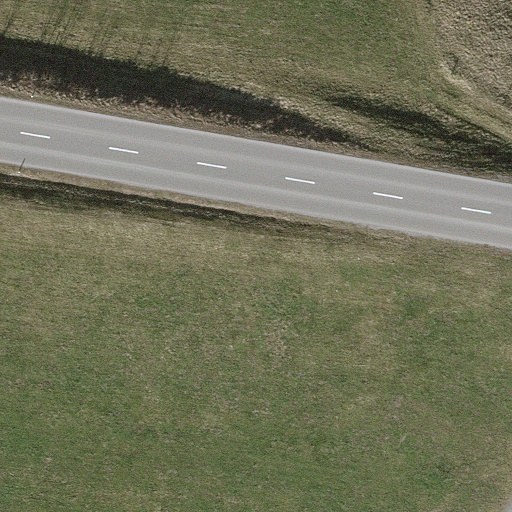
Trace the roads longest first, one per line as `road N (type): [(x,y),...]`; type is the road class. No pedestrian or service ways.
road 1 (tertiary): [(511,221),(0,138)]
road 2 (track): [(398,0),(453,102),(511,138)]
